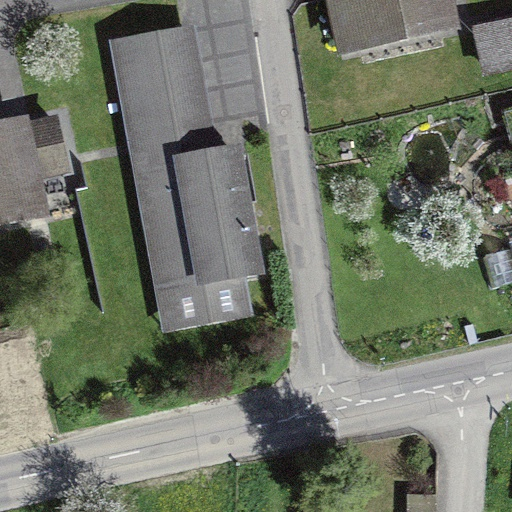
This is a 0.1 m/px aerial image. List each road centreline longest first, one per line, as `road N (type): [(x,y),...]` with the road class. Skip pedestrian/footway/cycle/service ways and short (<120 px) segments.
road 1 (residential): [(327,409),(269,0)]
road 2 (tertiary): [(327,409),(0,482)]
road 3 (tertiary): [(455,384),(327,409)]
road 4 (residential): [(455,384),(456,511)]
